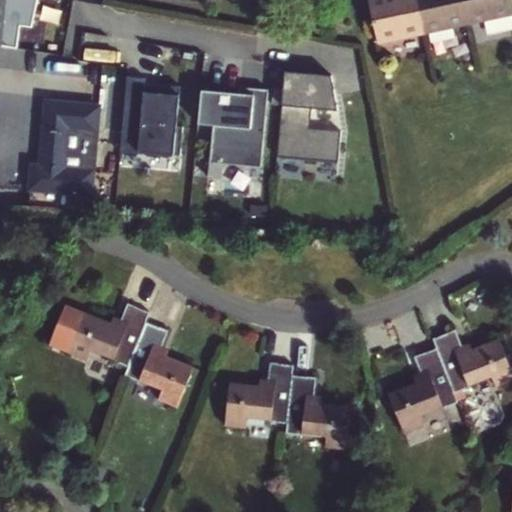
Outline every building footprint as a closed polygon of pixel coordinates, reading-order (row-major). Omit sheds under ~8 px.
[(23,0),(0,0),(0,46),(2,47),(6,16),(22,17),(23,0)] [(416,0),(368,0),(376,43),(424,34),(416,0)] [(416,0),(424,34),(469,24),(463,0),(416,0)] [(463,0),(469,24),(511,15),(511,3),(511,0),(463,0)] [(333,75),(286,71),(278,157),(339,162),(342,131),(311,128),(312,108),(339,111),(333,75)] [(160,83),(159,92),(145,91),(147,77),(128,75),(121,148),(181,154),(184,126),(177,125),(181,85),(160,83)] [(266,166),(270,90),(201,87),(196,166),(215,167),(215,163),(266,166)] [(34,165),(30,209),(91,212),(100,106),(49,101),(42,166),(34,165)] [(28,261),(26,283),(45,284),(46,262),(28,261)] [(112,323),(85,312),(77,331),(58,323),(49,344),(87,359),(91,350),(113,359),(113,360),(129,366),(147,322),(151,312),(129,303),(122,320),(120,326),(112,323)] [(115,317),(112,323),(120,326),(122,320),(115,317)] [(195,367),(167,356),(159,352),(161,346),(168,330),(147,322),(129,366),(125,375),(142,381),(142,380),(163,389),(159,399),(179,408),(195,367)] [(437,349),(455,393),(471,387),(470,385),(493,376),(497,387),(511,380),(511,369),(500,339),(473,350),(465,353),(463,346),(456,330),(434,339),(437,349)] [(465,353),(473,350),(471,344),(463,346),(465,353)] [(170,350),(161,346),(159,352),(167,356),(170,350)] [(424,381),(417,384),(390,394),(406,433),(425,426),(421,416),(442,407),(442,408),(459,402),(455,393),(437,349),(415,357),(422,374),(424,381)] [(268,387),(260,386),(231,382),(225,425),(246,428),(247,416),(270,419),(270,421),(287,423),(292,375),(294,365),(272,362),(269,380),(268,387)] [(415,377),(417,384),(424,381),(422,374),(415,377)] [(287,423),(286,432),(303,434),(303,433),(328,435),(326,447),(346,449),(352,407),(323,403),(314,402),(315,394),(317,377),(292,375),(287,423)] [(268,387),(269,380),(261,379),(260,386),(268,387)] [(314,402),(323,403),(324,395),(315,394),(314,402)]
